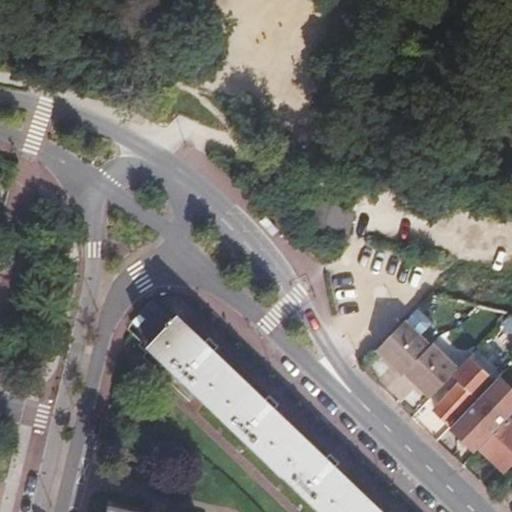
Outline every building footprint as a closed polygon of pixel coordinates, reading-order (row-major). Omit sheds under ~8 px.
[(345,244),(355,213),(315,201),(305,232),(345,244)] [(364,511),(329,477),(332,473),(324,466),(320,470),(266,417),(270,412),(262,403),(257,408),(208,360),(211,356),(203,348),(199,351),(151,304),(130,326),(152,347),(148,352),(312,511),(364,511)] [(511,336),(511,317),(506,315),(499,332),(511,336)] [(410,326),(382,354),(408,379),(409,377),(434,401),(456,379),(462,372),(437,349),(435,350),(410,326)] [(26,337),(20,355),(30,358),(36,339),(26,337)] [(455,429),(505,376),(480,353),(462,372),(456,379),(464,387),(439,413),(455,429)] [(511,420),(483,451),(508,476),(511,471),(511,420)]
